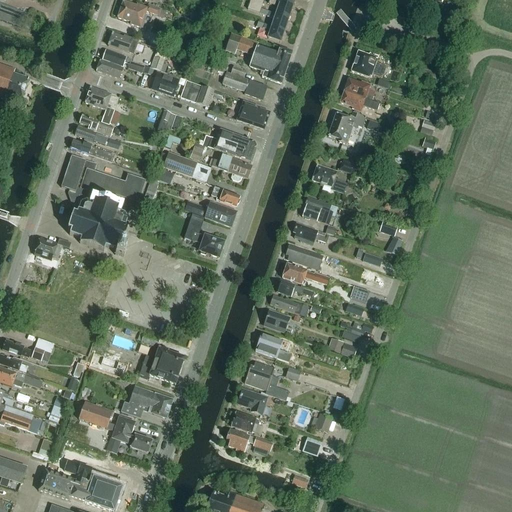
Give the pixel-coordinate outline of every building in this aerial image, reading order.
[(280,44),(294,4),(282,0),(270,0),(268,5),(278,9),(275,16),(261,10),(263,2),(256,0),(251,0),(247,11),(267,17),(267,18),(274,20),(271,28),(249,21),(248,25),(269,33),(267,40),(280,44)] [(165,13),(161,11),(148,7),(147,9),(137,6),(136,8),(123,3),(117,20),(131,24),(130,26),(140,30),(146,13),(163,19),(165,13)] [(108,48),(127,54),(133,56),(137,43),(132,41),(124,38),(124,40),(112,36),(108,48)] [(280,85),(291,54),(279,50),(278,55),(257,47),(258,45),(231,36),(225,53),(235,56),(236,53),(253,58),(249,69),(260,73),(259,76),(262,77),(261,79),(280,85)] [(126,59),(105,52),(102,61),(123,68),(126,59)] [(371,76),(378,79),(380,78),(383,70),(374,67),(377,59),(369,56),(369,58),(358,54),(351,73),(370,80),(371,76)] [(164,62),(154,58),(150,70),(160,74),(164,62)] [(118,81),(122,71),(100,63),(96,73),(118,81)] [(144,68),(130,63),(129,66),(127,71),(142,76),(144,68)] [(228,66),(221,63),(218,71),(225,74),(228,66)] [(6,98),(21,103),(28,81),(13,76),(14,72),(0,67),(0,99),(5,101),(6,98)] [(233,68),(230,76),(243,80),(245,74),(241,73),(242,71),(233,68)] [(267,89),(243,80),(230,76),(225,74),(218,71),(216,77),(224,79),(221,86),(244,95),(244,97),(261,103),(267,89)] [(179,82),(156,74),(150,92),(173,100),(179,82)] [(439,78),(437,85),(448,89),(450,82),(439,78)] [(348,81),(344,93),(371,103),(374,94),(368,92),(370,87),(361,84),(360,86),(348,81)] [(389,91),(391,85),(379,81),(377,87),(389,91)] [(222,96),(186,83),(180,100),(207,110),(211,99),(220,102),(222,96)] [(109,127),(114,112),(106,110),(111,97),(90,90),(85,105),(105,112),(101,124),(109,127)] [(371,103),(344,93),(340,105),(352,109),(351,111),(360,114),(362,108),(376,113),(379,106),(371,103)] [(264,130),(269,116),(267,114),(259,111),(259,110),(243,104),(236,123),(261,131),(264,130)] [(427,106),(426,112),(438,115),(439,109),(427,106)] [(163,113),(160,122),(167,124),(170,115),(163,113)] [(347,121),(335,117),(328,138),(339,142),(339,144),(346,146),(352,129),(357,131),(357,128),(361,130),(364,122),(365,118),(352,114),(350,120),(347,118),(347,121)] [(170,115),(167,124),(165,130),(171,132),(176,118),(170,115)] [(110,139),(113,130),(108,128),(107,127),(82,118),(79,125),(89,129),(88,130),(89,131),(95,133),(110,139)] [(171,132),(177,134),(182,120),(176,118),(171,132)] [(160,122),(157,131),(164,133),(165,130),(167,124),(160,122)] [(435,126),(423,122),(421,129),(433,133),(435,126)] [(387,129),(370,123),(367,131),(384,137),(387,129)] [(105,148),(107,140),(105,139),(78,130),(75,137),(85,141),(84,143),(92,146),(93,144),(105,148)] [(253,144),(220,133),(216,142),(205,138),(202,148),(213,151),(251,165),(256,150),(253,144)] [(425,138),(422,148),(427,149),(425,155),(432,156),(436,141),(425,138)] [(73,143),(70,151),(103,162),(111,165),(114,158),(91,150),(91,147),(83,144),(83,146),(73,143)] [(195,145),(189,160),(199,163),(204,149),(195,145)] [(211,171),(196,166),(168,156),(163,170),(191,180),(206,185),(211,171)] [(241,179),(247,181),(252,168),(222,157),(219,164),(212,161),(209,168),(232,176),(231,180),(232,182),(237,184),(240,183),(241,179)] [(128,220),(127,220),(126,220),(124,216),(124,215),(123,214),(125,208),(136,211),(145,182),(127,176),(124,184),(94,174),(97,166),(71,158),(61,189),(69,192),(67,196),(74,214),(73,216),(67,232),(70,233),(69,237),(81,241),(79,245),(103,253),(105,249),(116,252),(115,256),(123,259),(126,251),(123,249),(128,233),(124,231),(125,228),(124,228),(127,221),(128,220)] [(338,173),(352,177),(355,168),(341,164),(338,173)] [(344,193),(345,193),(346,189),(345,189),(346,186),(343,185),(343,184),(335,181),(337,175),(316,168),(311,183),(323,187),(322,192),(329,195),(331,191),(343,196),(344,193)] [(170,187),(174,176),(161,172),(157,182),(170,187)] [(158,185),(150,182),(144,199),(152,202),(158,185)] [(393,193),(403,196),(407,185),(397,182),(393,193)] [(240,199),(213,190),(210,198),(217,200),(218,197),(221,198),(219,203),(236,209),(240,199)] [(304,208),(305,208),(302,219),(317,224),(328,227),(332,214),(329,213),(331,207),(306,199),(304,208)] [(231,230),(236,214),(209,204),(207,211),(187,204),(184,213),(204,219),(204,220),(231,230)] [(218,260),(223,245),(204,238),(204,239),(198,237),(203,221),(192,217),(184,240),(201,246),(199,254),(218,260)] [(397,229),(382,224),(379,234),(394,239),(397,229)] [(317,233),(296,226),(293,235),(295,236),(294,240),(300,242),(300,244),(312,248),(314,241),(326,245),(328,237),(317,233)] [(387,253),(398,257),(402,242),(391,238),(387,253)] [(57,262),(61,249),(68,251),(70,245),(59,241),(57,247),(39,241),(37,249),(34,250),(33,254),(34,256),(34,257),(51,263),(52,261),(57,262)] [(310,255),(289,248),(286,257),(289,258),(287,262),(306,268),(318,272),(322,259),(310,255)] [(379,270),(381,263),(363,258),(361,264),(379,270)] [(306,273),(286,266),(281,280),(301,287),(303,280),(311,283),(314,276),(305,273),(306,273)] [(363,268),(359,278),(374,283),(377,273),(363,268)] [(313,294),(295,288),(280,283),(277,294),(291,299),(293,293),(311,300),(313,294)] [(365,305),(369,293),(353,288),(350,300),(365,305)] [(308,309),(302,308),(296,306),(296,307),(273,299),(270,307),(305,318),(308,309)] [(361,319),(363,312),(348,306),(345,313),(361,319)] [(284,335),(289,320),(268,313),(263,328),(284,335)] [(364,333),(352,329),(350,335),(362,339),(364,333)] [(155,349),(158,341),(143,336),(140,344),(155,349)] [(282,343),(261,336),(255,353),(276,360),(282,343)] [(38,341),(35,349),(45,353),(51,355),(54,347),(38,341)] [(328,353),(340,356),(343,344),(331,341),(328,353)] [(28,360),(31,353),(23,351),(24,348),(13,344),(13,345),(6,342),(2,352),(20,358),(20,357),(28,360)] [(289,352),(300,355),(304,345),(293,342),(289,352)] [(356,350),(343,346),(340,356),(353,361),(356,350)] [(40,364),(45,353),(35,349),(31,360),(40,364)] [(167,351),(163,349),(162,352),(158,350),(154,362),(145,359),(142,368),(139,377),(148,380),(149,378),(175,387),(184,360),(167,354),(167,353),(167,351)] [(0,366),(25,375),(28,369),(21,367),(22,363),(13,360),(13,362),(0,358),(0,357),(0,366)] [(274,395),(276,389),(274,389),(277,381),(271,379),(273,370),(255,364),(253,369),(250,368),(244,385),(266,393),(265,396),(286,402),(287,398),(274,395)] [(84,368),(77,365),(72,378),(80,380),(84,368)] [(0,377),(22,386),(35,390),(39,392),(42,384),(24,377),(16,375),(8,372),(7,372),(0,369),(0,377)] [(301,373),(288,369),(285,380),(297,384),(301,373)] [(21,390),(22,386),(0,377),(0,385),(11,389),(12,387),(21,390)] [(77,383),(70,380),(66,391),(73,394),(77,383)] [(128,406),(124,404),(120,414),(140,421),(142,413),(147,415),(147,414),(166,421),(172,402),(134,389),(128,406)] [(261,418),(267,400),(242,392),(237,407),(251,411),(250,414),(261,418)] [(113,416),(113,414),(101,409),(102,408),(96,406),(95,408),(85,404),(79,422),(114,434),(111,440),(129,446),(132,437),(131,437),(135,424),(118,419),(115,428),(108,426),(112,416),(113,416)] [(5,408),(0,406),(0,417),(2,418),(0,423),(37,436),(41,423),(32,420),(5,410),(5,408)] [(53,408),(51,415),(61,418),(63,411),(53,408)] [(254,425),(255,421),(235,414),(230,429),(250,435),(251,434),(254,435),(257,426),(254,425)] [(58,426),(61,418),(51,415),(50,416),(48,415),(46,419),(49,420),(48,422),(58,426)] [(332,421),(319,416),(317,421),(314,429),(314,431),(327,436),(332,421)] [(255,440),(229,432),(226,441),(229,443),(227,449),(236,451),(235,453),(243,456),(247,445),(253,447),(252,448),(270,454),(273,446),(255,440)] [(147,456),(152,443),(134,437),(130,450),(147,456)] [(42,440),(39,454),(48,456),(51,442),(42,440)] [(116,454),(120,443),(111,440),(110,440),(106,451),(116,454)] [(81,462),(85,448),(66,441),(62,455),(81,462)] [(72,460),(71,464),(67,463),(64,472),(78,477),(76,482),(45,472),(38,491),(69,502),(70,500),(105,511),(113,511),(121,490),(88,479),(91,471),(82,468),(83,465),(72,460)] [(0,478),(21,486),(26,471),(0,462),(0,478)] [(308,482),(294,478),(291,485),(305,490),(308,482)] [(262,511),(264,507),(228,495),(226,500),(212,495),(206,511),(262,511)]
